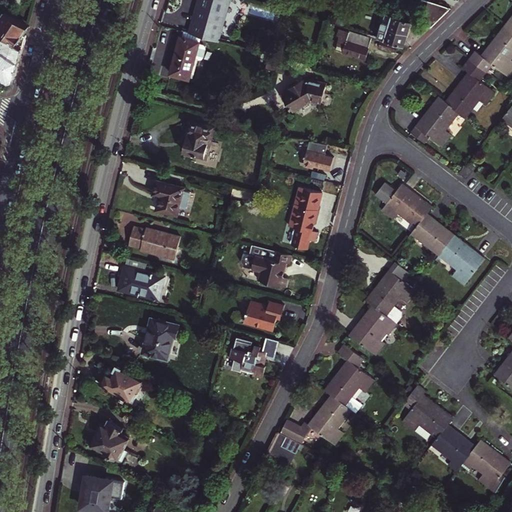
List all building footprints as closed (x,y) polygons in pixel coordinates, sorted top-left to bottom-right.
[(200,0),(192,32),(202,35),(204,36),(218,40),(229,0),(200,0)] [(0,19),(0,29),(1,30),(24,47),(27,36),(24,33),(29,26),(7,10),(0,19)] [(412,22),(387,14),(383,27),(409,34),(412,22)] [(511,29),(506,24),(482,55),(477,50),(471,59),(490,74),(497,66),(509,75),(511,71),(511,29)] [(405,46),(409,34),(383,27),(380,38),(405,46)] [(1,30),(0,31),(0,45),(21,60),(24,47),(1,30)] [(193,77),(199,58),(204,56),(206,48),(204,44),(200,42),(202,35),(192,32),(184,30),(182,36),(181,36),(171,73),(191,79),(191,76),(193,77)] [(366,59),(373,39),(340,30),(338,36),(341,37),(337,51),(366,59)] [(379,48),(397,52),(399,45),(382,39),(379,48)] [(0,45),(0,73),(10,81),(16,79),(16,77),(21,60),(0,45)] [(281,58),(277,72),(283,73),(287,60),(281,58)] [(470,71),(447,100),(462,113),(467,117),(481,99),(487,104),(497,92),(484,81),(490,74),(471,59),(464,67),(470,71)] [(292,90),(283,95),(294,112),(313,101),(323,103),(328,83),(310,79),(306,81),(305,79),(290,88),(292,90)] [(448,130),(462,113),(447,100),(440,96),(411,133),(430,147),(435,140),(444,147),(453,135),(448,130)] [(511,106),(503,118),(511,125),(511,106)] [(190,155),(194,156),(195,156),(198,157),(199,156),(209,159),(212,148),(209,147),(214,127),(193,122),(191,130),(190,130),(185,150),(186,151),(186,153),(190,155)] [(331,171),(333,163),(335,157),(328,155),(322,154),(323,151),(327,152),(328,144),(311,141),(307,155),(306,155),(305,159),(306,159),(305,164),(331,171)] [(466,164),(460,172),(468,177),(474,170),(467,164),(466,164)] [(186,187),(158,180),(154,194),(162,196),(158,210),(179,215),(181,206),(187,208),(191,192),(185,190),(186,187)] [(428,212),(433,206),(403,182),(397,190),(386,181),(377,194),(388,203),(382,210),(395,219),(400,213),(417,226),(428,213),(428,212)] [(296,203),(291,226),(298,227),(293,245),(307,248),(309,239),(317,241),(319,232),(314,231),(320,210),(296,203)] [(417,226),(412,234),(440,255),(456,235),(428,213),(417,226)] [(135,227),(130,246),(142,248),(141,251),(176,260),(182,237),(147,228),(147,230),(135,227)] [(486,258),(456,235),(440,255),(458,269),(453,275),(465,284),(486,258)] [(277,251),(260,246),(257,256),(275,260),(277,251)] [(290,264),(293,255),(277,251),(275,260),(257,256),(256,255),(256,256),(247,254),(244,262),(247,267),(253,268),(253,269),(262,271),(260,280),(287,287),(289,278),(284,277),(288,263),(290,264)] [(127,267),(145,271),(147,264),(129,260),(127,267)] [(373,304),(397,323),(400,320),(399,319),(401,310),(396,306),(402,299),(407,303),(417,290),(405,280),(411,273),(397,261),(367,300),(373,304)] [(160,300),(166,277),(145,271),(127,267),(125,266),(120,289),(154,298),(154,300),(157,300),(157,299),(160,300)] [(282,316),(284,305),(269,301),(268,305),(250,301),(245,322),(272,329),(275,328),(275,324),(274,322),(275,321),(276,320),(276,319),(277,318),(277,315),(282,316)] [(397,323),(373,304),(350,335),(377,355),(387,343),(383,340),(388,333),(390,335),(399,324),(397,323)] [(153,318),(144,352),(168,358),(174,336),(178,336),(181,325),(153,318)] [(249,343),(250,340),(237,337),(234,348),(233,348),(231,358),(235,359),(232,369),(242,371),(243,369),(254,371),(253,375),(263,377),(266,366),(265,365),(266,361),(264,360),(265,355),(267,356),(275,358),(280,340),(266,337),(263,351),(260,350),(261,346),(255,345),(254,350),(250,350),(252,344),(249,343)] [(358,366),(365,359),(345,344),(339,352),(349,360),(326,389),(332,394),(353,410),(356,412),(361,403),(353,397),(360,387),(366,392),(376,380),(358,366)] [(511,351),(495,373),(511,385),(511,351)] [(133,401),(145,379),(118,365),(113,374),(108,372),(102,383),(107,386),(107,387),(110,389),(110,388),(122,395),(122,396),(127,398),(127,397),(133,401)] [(417,385),(403,404),(411,410),(403,420),(415,429),(420,423),(438,437),(448,423),(454,416),(424,394),(426,391),(417,385)] [(289,420),(282,433),(301,442),(304,444),(308,436),(315,428),(336,444),(345,432),(339,428),(353,410),(332,394),(310,424),(306,421),(303,426),(289,420)] [(103,424),(92,445),(104,452),(102,456),(123,466),(130,451),(125,449),(131,438),(121,433),(124,429),(125,429),(126,427),(120,424),(119,425),(110,420),(107,426),(103,424)] [(477,445),(448,423),(438,437),(433,443),(452,458),(448,463),(457,470),(462,464),(477,445)] [(301,442),(282,433),(280,432),(268,454),(290,464),(299,448),(301,442)] [(511,461),(482,438),(477,445),(462,464),(469,469),(473,464),(483,472),(478,479),(495,492),(505,476),(502,473),(511,461)] [(124,499),(127,483),(89,476),(83,508),(109,511),(112,497),(124,499)] [(422,480),(420,487),(427,490),(430,484),(422,480)] [(180,511),(160,501),(154,511),(180,511)]
